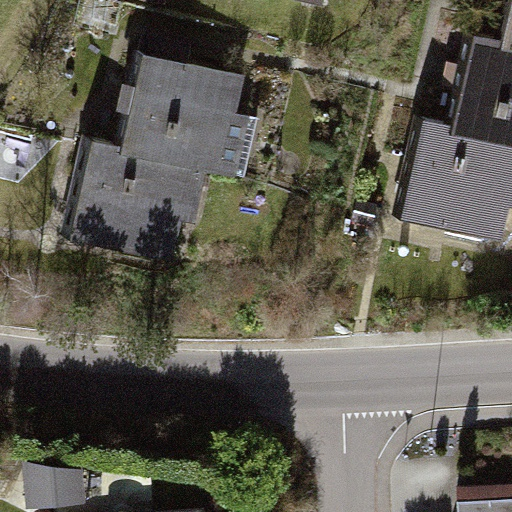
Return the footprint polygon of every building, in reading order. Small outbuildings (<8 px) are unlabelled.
[(511,0),(507,0),(499,32),(511,35),(511,0)] [(511,35),(499,32),(478,26),(454,117),(511,131),(511,35)] [(150,49),(125,142),(216,166),(250,175),(265,118),(246,113),(255,77),(150,49)] [(511,131),(454,117),(429,110),(404,203),(503,229),(511,196),(511,131)] [(125,142),(98,134),(72,230),(180,259),(190,221),(201,224),(216,166),(125,142)]
